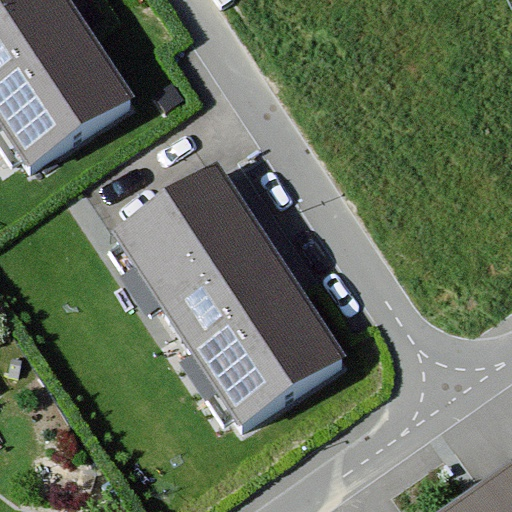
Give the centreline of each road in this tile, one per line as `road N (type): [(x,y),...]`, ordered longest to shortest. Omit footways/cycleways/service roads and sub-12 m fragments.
road 1 (residential): [(189,0),(451,394)]
road 2 (residential): [(294,511),(451,394)]
